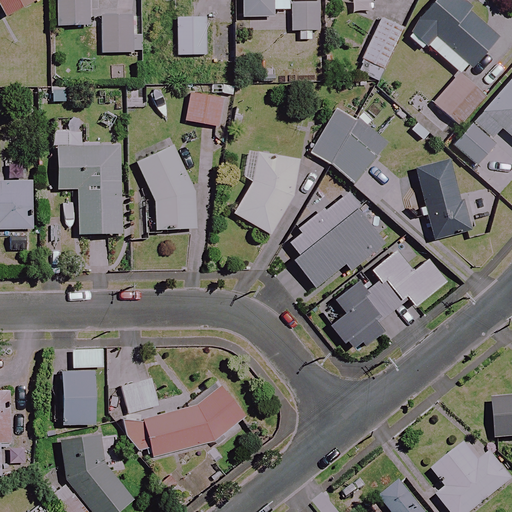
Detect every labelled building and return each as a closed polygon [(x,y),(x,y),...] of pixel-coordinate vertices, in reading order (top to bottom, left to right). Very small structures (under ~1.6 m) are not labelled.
[(0,0),(0,9),(0,10),(5,19),(40,0),(39,0),(0,0)] [(56,0),(57,27),(88,27),(88,0),(56,0)] [(241,0),(241,18),(271,19),(271,0),(241,0)] [(466,0),(437,0),(407,37),(422,49),(425,45),(460,73),(467,64),(472,69),(497,38),(465,12),(468,8),(463,4),(466,0)] [(300,31),(299,40),(311,41),(311,32),(319,32),(320,5),(292,4),(291,31),(300,31)] [(132,18),(101,18),(102,54),(132,54),(132,18)] [(206,19),(179,18),(177,55),(205,56),(206,19)] [(381,19),(360,66),(369,71),(366,77),(377,83),(402,29),(381,19)] [(483,98),(458,75),(444,91),(432,81),(410,105),(429,122),(440,110),(458,126),(483,98)] [(511,79),(453,146),(476,166),(494,145),(490,141),(501,129),(511,138),(511,79)] [(222,96),(189,91),(185,122),(218,127),(222,96)] [(384,142),(337,110),(308,152),(356,184),(384,142)] [(155,200),(158,232),(193,228),(189,182),(173,147),(138,162),(155,200)] [(121,235),(119,148),(57,149),(58,191),(77,190),(78,236),(121,235)] [(299,162),(257,153),(251,183),(233,215),(268,235),(293,191),(299,162)] [(457,205),(446,165),(415,174),(434,241),(468,231),(461,204),(457,205)] [(0,230),(33,231),(33,183),(0,182),(0,230)] [(312,192),(299,219),(320,230),(321,227),(335,234),(347,209),(312,192)] [(360,194),(351,204),(366,218),(375,208),(360,194)] [(333,238),(319,274),(343,281),(373,316),(402,289),(399,284),(396,279),(392,274),(388,270),(384,265),(380,261),(375,258),(371,254),(366,251),(360,248),(355,246),(350,243),(344,241),(339,240),(333,238)] [(103,368),(102,350),(72,351),(73,369),(103,368)] [(94,375),(62,375),(63,425),(94,425),(94,375)] [(158,407),(152,380),(122,387),(128,414),(158,407)] [(11,392),(0,391),(0,481),(2,481),(1,447),(11,447),(11,392)] [(212,443),(242,420),(230,398),(127,425),(133,450),(150,452),(152,459),(212,443)] [(470,398),(458,408),(482,434),(493,424),(470,398)] [(511,398),(492,401),(497,441),(511,439),(511,398)] [(104,464),(99,434),(59,440),(66,480),(77,493),(60,506),(65,511),(117,511),(133,500),(104,464)] [(480,462),(466,444),(431,471),(445,488),(435,496),(447,511),(472,511),(511,482),(490,454),(480,462)] [(422,511),(399,483),(379,499),(389,511),(422,511)]
